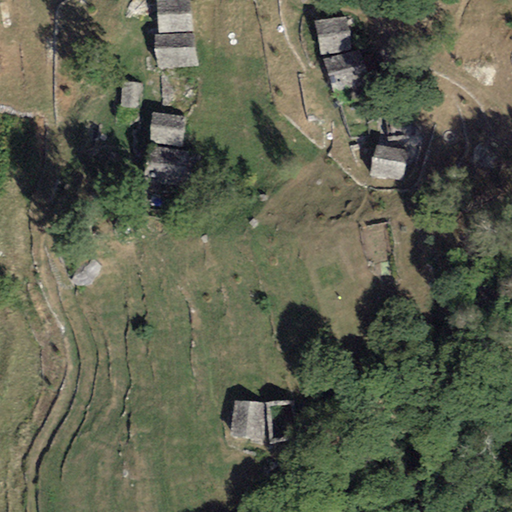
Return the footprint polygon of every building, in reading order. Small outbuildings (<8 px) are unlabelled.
[(184,0),(155,3),(158,35),(193,32),(189,0),(184,0)] [(349,20),(316,26),(322,57),(354,52),(349,20)] [(197,67),(194,33),(158,35),(160,70),(197,67)] [(370,81),(361,52),(324,65),(334,93),(370,81)] [(141,86),(123,85),(122,108),(140,109),(141,86)] [(187,119),(151,116),(148,144),(184,147),(187,119)] [(409,154),(375,149),(370,179),(405,184),(409,154)] [(195,156),(148,150),(143,185),(190,191),(195,156)] [(483,385),(468,403),(488,419),(502,401),(483,385)] [(268,407),(234,402),(228,442),(262,447),(268,407)] [(298,402),(273,405),(276,434),(301,432),(298,402)]
